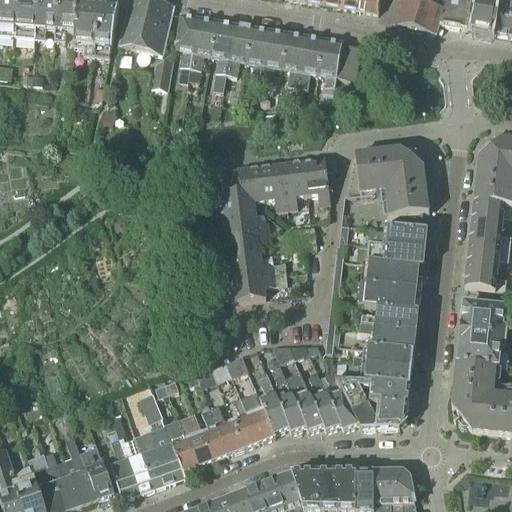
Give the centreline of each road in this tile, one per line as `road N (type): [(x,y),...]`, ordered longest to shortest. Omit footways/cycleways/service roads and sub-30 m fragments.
road 1 (residential): [(458,130),(430,457)]
road 2 (residential): [(430,457),(281,460),(147,511)]
road 3 (residential): [(180,0),(458,52)]
